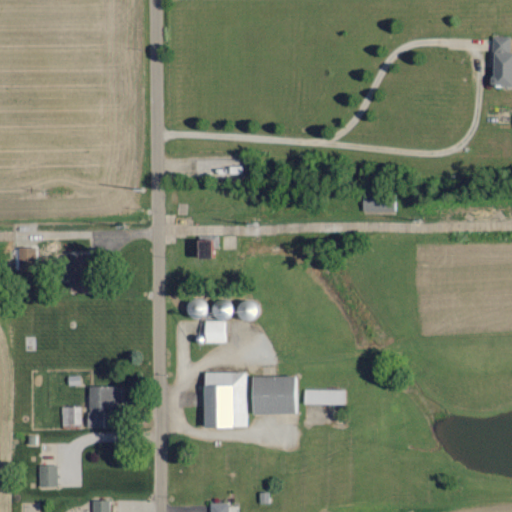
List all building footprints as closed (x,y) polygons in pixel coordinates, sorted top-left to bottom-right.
[(511,85),(511,35),(497,35),(497,85),(511,85)] [(398,193),(364,193),(364,211),(398,211),(398,193)] [(225,235),(202,235),(202,258),(225,258),(225,235)] [(21,247),(21,269),(39,269),(39,247),(21,247)] [(97,277),(97,253),(75,253),(75,292),(106,292),(106,277),(97,277)] [(208,320),(208,342),(232,342),(232,320),(208,320)] [(208,427),(254,427),(254,413),(305,413),(305,403),(350,403),(350,388),(305,388),(305,375),(255,375),(255,371),(208,371),(208,427)] [(125,386),(92,386),(92,426),(107,426),(107,408),(125,408),(125,386)] [(81,408),(61,407),(61,425),(81,425),(81,408)] [(60,464),(42,464),(42,486),(60,486),(60,464)] [(114,511),(114,499),(96,499),(96,511),(114,511)] [(235,511),(235,501),(212,501),(212,511),(235,511)]
